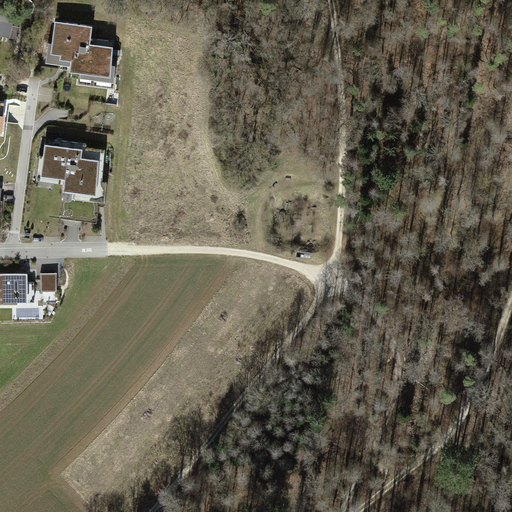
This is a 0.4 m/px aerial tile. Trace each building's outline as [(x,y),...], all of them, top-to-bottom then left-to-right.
[(0,36),(10,39),(10,37),(18,39),(21,27),(13,25),(15,18),(0,14),(0,36)] [(67,27),(55,26),(51,54),(61,55),(60,60),(71,61),(69,76),(97,80),(98,75),(111,76),(115,41),(92,38),(93,26),(67,23),(67,27)] [(45,143),(42,171),(51,173),(51,176),(65,178),(63,191),(94,195),(95,190),(102,191),(105,153),(86,151),(87,143),(55,139),(55,144),(45,143)] [(28,273),(0,273),(0,304),(19,304),(19,302),(35,302),(35,282),(28,282),(28,273)] [(58,273),(41,273),(41,291),(58,291),(58,273)]
